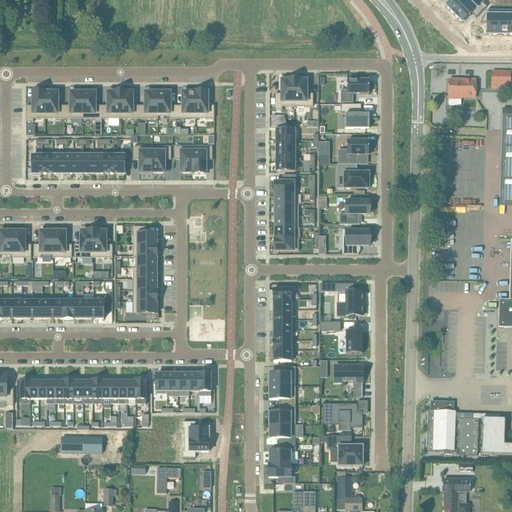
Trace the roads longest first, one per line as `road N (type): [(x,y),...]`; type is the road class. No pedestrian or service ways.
road 1 (residential): [(6,72),(252,64)]
road 2 (tertiary): [(406,511),(413,270)]
road 3 (tertiary): [(413,270),(414,58)]
road 4 (residential): [(383,270),(387,65)]
road 5 (residential): [(380,464),(383,270)]
road 6 (residential): [(251,511),(249,355)]
road 7 (residential): [(252,64),(387,65)]
road 8 (residential): [(383,270),(250,269)]
road 9 (residential): [(249,193),(252,64)]
road 10 (residential): [(57,355),(181,355)]
road 11 (residential): [(180,335),(57,335)]
road 12 (residential): [(178,213),(180,335)]
road 13 (residential): [(178,213),(56,213)]
road 14 (residential): [(56,193),(177,193)]
road 15 (residential): [(6,193),(6,72)]
